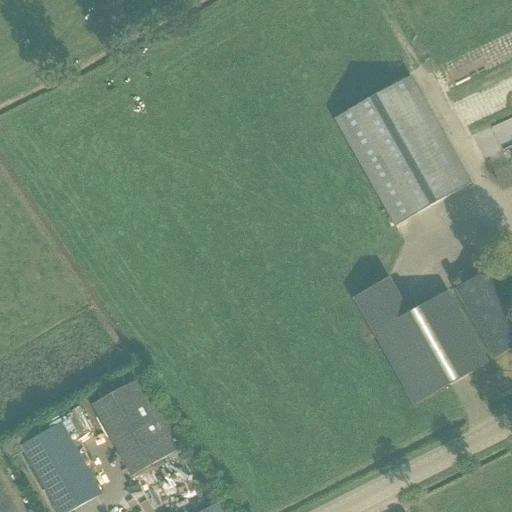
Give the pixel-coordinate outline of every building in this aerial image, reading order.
[(393,227),(416,214),(470,184),(411,78),(334,121),(393,227)] [(494,360),(511,349),(511,294),(497,268),(455,292),(484,343),(494,360)] [(409,314),(389,279),(355,298),(415,404),(485,365),(445,294),(409,314)] [(93,408),(122,460),(132,477),(181,450),(171,433),(142,381),(93,408)] [(6,420),(17,431),(44,403),(29,389),(10,408),(14,411),(6,420)] [(50,432),(45,421),(0,443),(0,446),(7,461),(23,453),(51,500),(57,511),(70,511),(101,495),(91,477),(61,426),(50,432)] [(0,511),(11,511),(0,491),(0,511)]
